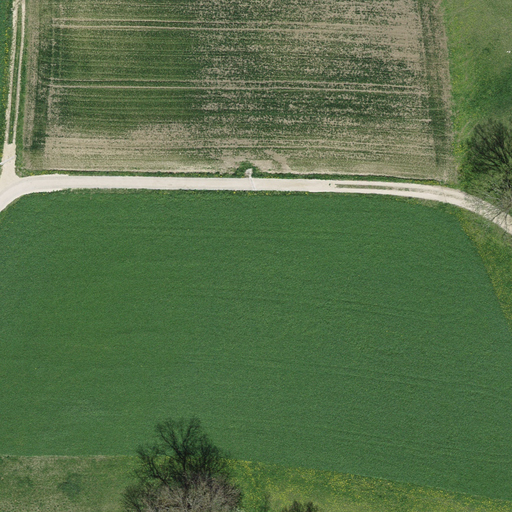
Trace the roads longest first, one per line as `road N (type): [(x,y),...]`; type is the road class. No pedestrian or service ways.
road 1 (track): [(0,201),(29,185),(64,181),(372,187),(456,199),(511,225)]
road 2 (track): [(5,197),(16,0)]
